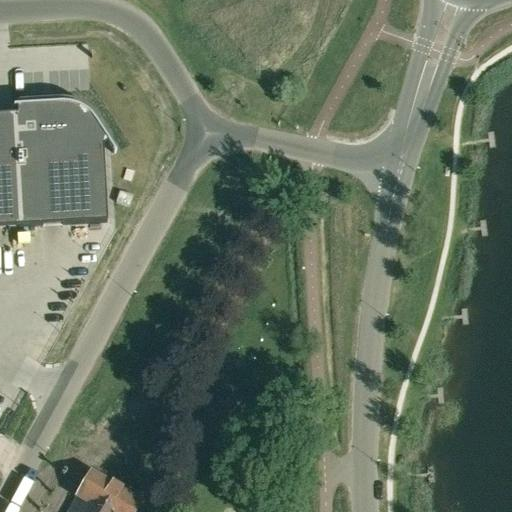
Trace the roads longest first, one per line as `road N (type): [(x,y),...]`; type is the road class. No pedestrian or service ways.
road 1 (unclassified): [(210,126),(0,511)]
road 2 (unclassified): [(366,468),(374,305),(400,169)]
road 3 (unclassified): [(0,10),(85,5),(127,14),(210,126)]
road 4 (unclassified): [(400,169),(210,126)]
road 5 (unclassified): [(400,169),(453,0)]
